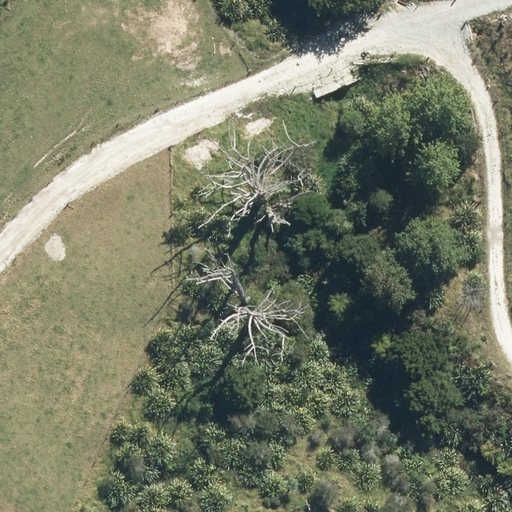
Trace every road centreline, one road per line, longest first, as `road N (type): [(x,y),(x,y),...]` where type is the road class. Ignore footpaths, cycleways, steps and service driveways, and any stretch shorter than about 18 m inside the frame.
road 1 (track): [(491,0),(297,67),(110,152),(0,251)]
road 2 (track): [(427,17),(491,118),(496,307),(511,347)]
